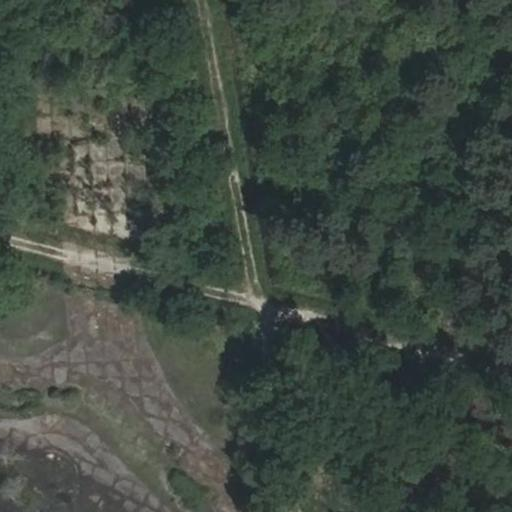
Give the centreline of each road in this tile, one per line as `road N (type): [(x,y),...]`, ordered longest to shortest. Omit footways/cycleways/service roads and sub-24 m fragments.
road 1 (track): [(511,375),(89,253),(0,235)]
road 2 (track): [(261,306),(308,511)]
